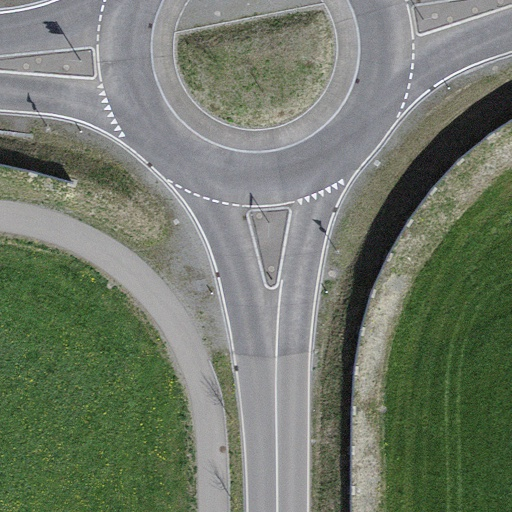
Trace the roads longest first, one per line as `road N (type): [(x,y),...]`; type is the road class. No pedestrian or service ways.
road 1 (tertiary): [(262,166),(273,511)]
road 2 (secondary): [(262,166),(324,145),(348,123),(376,64),(377,31)]
road 3 (secondary): [(130,54),(152,113),(174,137),(230,164),(262,166)]
road 4 (secondary): [(0,60),(130,54)]
road 5 (secondary): [(377,31),(499,0)]
